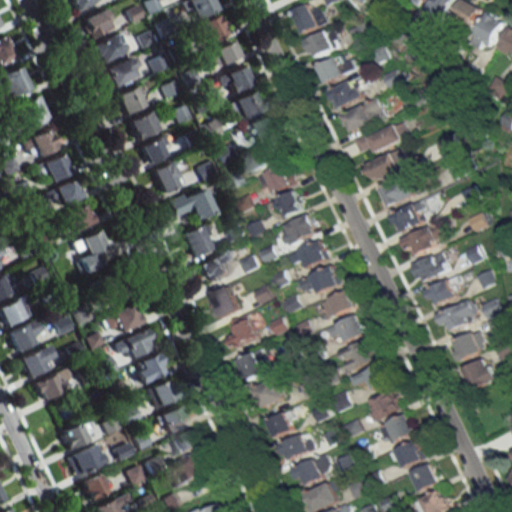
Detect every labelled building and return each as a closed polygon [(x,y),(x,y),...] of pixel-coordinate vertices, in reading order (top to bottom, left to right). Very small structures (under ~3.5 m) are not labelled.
[(66,0),(72,10),(91,0),(66,0)] [(182,0),(192,20),(214,9),(209,0),(182,0)] [(433,0),(428,15),(448,22),(455,0),(433,0)] [(484,7),(470,0),(465,0),(453,24),(470,33),(484,7)] [(315,9),(312,3),(295,11),(306,34),(330,21),(322,5),(315,9)] [(88,38),(110,26),(101,8),(78,19),(88,38)] [(490,52),(507,21),(491,12),(473,43),(490,52)] [(225,32),(215,14),(195,24),(204,43),(225,32)] [(308,40),(317,57),(343,44),(335,27),(308,40)] [(511,28),(502,47),(511,53),(511,28)] [(125,50),(118,32),(89,44),(96,61),(125,50)] [(0,36),(0,61),(12,57),(3,35),(0,36)] [(206,69),(236,55),(229,41),(200,54),(206,69)] [(357,70),(351,53),(321,65),(327,82),(357,70)] [(101,68),(109,85),(135,73),(128,56),(101,68)] [(219,86),(225,84),(228,92),(249,83),(241,65),(214,76),(219,86)] [(0,94),(2,98),(27,87),(17,66),(0,73),(0,94)] [(363,87),(375,81),(371,72),(331,91),(339,108),(367,95),(363,87)] [(510,84),(499,76),(488,90),(500,98),(510,84)] [(142,103),(133,85),(113,95),(122,113),(142,103)] [(226,102),(234,119),(260,106),(252,89),(226,102)] [(47,116),(37,95),(16,104),(25,126),(47,116)] [(352,131),(388,116),(380,98),(344,113),(352,131)] [(134,138),(154,128),(146,111),(126,120),(134,138)] [(241,124),(249,144),(273,134),(265,114),(241,124)] [(357,140),(362,152),(374,146),(377,151),(411,136),(404,120),(357,140)] [(30,158),(53,146),(44,128),(21,139),(30,158)] [(137,147),(145,162),(168,151),(159,135),(137,147)] [(441,140),(443,152),(460,148),(457,137),(441,140)] [(279,160),(271,143),(248,154),(256,171),(279,160)] [(67,172),(58,152),(31,165),(36,174),(42,171),(47,181),(67,172)] [(369,164),(377,180),(402,167),(394,152),(369,164)] [(0,159),(2,172),(14,170),(12,157),(0,159)] [(149,170),(160,192),(178,183),(168,161),(149,170)] [(272,194),(295,184),(287,165),(264,175),(272,194)] [(390,208),(417,193),(407,176),(380,190),(390,208)] [(56,197),(57,202),(76,200),(74,182),(43,186),(44,199),(56,197)] [(188,209),(192,218),(211,210),(201,186),(165,201),(171,216),(188,209)] [(279,206),(295,217),(306,203),(290,190),(279,206)] [(419,211),(426,209),(422,201),(395,213),(403,231),(424,222),(419,211)] [(69,231),(90,222),(82,203),(60,213),(69,231)] [(290,244),(320,232),(313,214),(283,227),(290,244)] [(190,255),(212,244),(201,222),(179,233),(190,255)] [(405,236),(411,255),(446,244),(440,225),(405,236)] [(74,239),(80,256),(74,258),(79,272),(108,261),(97,230),(74,239)] [(332,257),(325,240),(293,254),(296,262),(305,258),(309,266),(332,257)] [(197,265),(207,283),(228,272),(224,263),(233,258),(228,249),(197,265)] [(452,269),(444,252),(415,264),(423,282),(452,269)] [(316,284),(320,293),(344,282),(336,265),(302,280),(306,289),(316,284)] [(123,296),(113,272),(91,281),(101,305),(123,296)] [(0,273),(0,294),(9,291),(1,273),(0,273)] [(459,295),(453,279),(428,289),(435,305),(459,295)] [(220,317),(240,309),(231,286),(211,294),(220,317)] [(331,318),(357,306),(349,290),(324,302),(331,318)] [(0,304),(0,320),(2,325),(30,312),(21,294),(0,304)] [(481,315),(472,298),(440,315),(449,332),(481,315)] [(489,314),(498,311),(497,306),(499,306),(497,300),(485,304),(489,314)] [(117,332),(138,320),(129,303),(101,318),(106,328),(113,325),(117,332)] [(238,333),(230,337),(236,348),(261,335),(249,314),(233,323),(238,333)] [(330,327),(334,337),(344,332),(349,342),(369,333),(360,314),(330,327)] [(4,332),(12,350),(33,341),(30,334),(37,330),(32,319),(4,332)] [(151,345),(142,328),(113,342),(122,360),(151,345)] [(489,346),(480,329),(454,342),(462,360),(489,346)] [(344,351),(354,370),(377,358),(368,340),(344,351)] [(16,358),(25,376),(53,362),(44,344),(16,358)] [(251,381),(274,368),(262,348),(240,361),(251,381)] [(134,383),(162,372),(155,354),(127,364),(134,383)] [(500,378),(489,356),(466,368),(477,389),(500,378)] [(371,380),(376,389),(391,381),(382,364),(357,377),(361,385),(371,380)] [(30,383),(38,401),(62,390),(58,380),(67,376),(63,367),(30,383)] [(143,389),(152,406),(174,395),(166,378),(143,389)] [(265,406),(287,398),(280,379),(258,386),(265,406)] [(369,401),(377,419),(403,408),(395,390),(369,401)] [(185,423),(178,405),(153,414),(160,432),(185,423)] [(270,420),(278,437),(300,426),(292,410),(270,420)] [(391,445),(418,431),(409,413),(382,427),(391,445)] [(89,438),(82,419),(58,429),(66,447),(89,438)] [(198,447),(190,427),(169,436),(177,456),(198,447)] [(317,448),(309,431),(281,445),(289,461),(317,448)] [(428,457),(420,439),(394,451),(403,469),(428,457)] [(73,475),(98,462),(89,445),(65,457),(73,475)] [(175,487),(210,472),(202,453),(175,464),(179,476),(172,479),(175,487)] [(295,469),(304,487),(335,471),(327,454),(295,469)] [(440,483),(434,464),(414,471),(420,490),(440,483)] [(76,481),(86,499),(104,490),(94,471),(76,481)] [(316,511),(343,498),(335,480),(308,493),(316,511)] [(424,511),(438,511),(452,505),(444,488),(418,501),(424,511)] [(124,500),(121,493),(90,506),(92,511),(116,511),(113,505),(124,500)] [(230,511),(225,499),(195,511),(230,511)]
